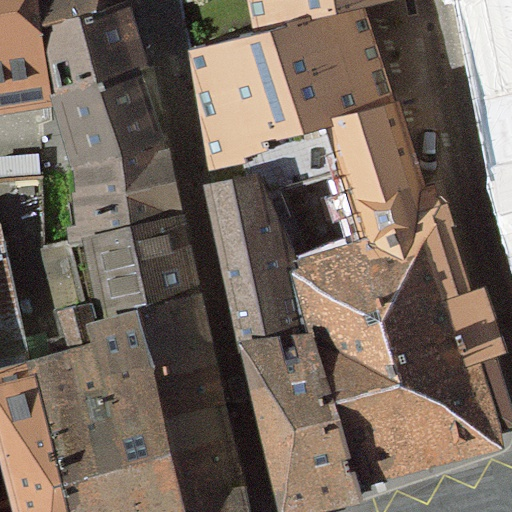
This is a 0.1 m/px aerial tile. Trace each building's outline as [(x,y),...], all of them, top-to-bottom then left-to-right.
[(0,0),(0,102),(46,95),(50,24),(44,0),(0,0)] [(140,3),(139,0),(44,0),(50,24),(140,3)] [(511,0),(469,0),(470,3),(498,137),(511,134),(511,0)] [(359,125),(424,107),(395,1),(198,50),(223,161),(273,148),(359,125)] [(156,67),(140,3),(50,24),(66,89),(156,67)] [(176,153),(156,67),(66,89),(86,175),(176,153)] [(439,460),(511,439),(511,435),(458,201),(447,202),(424,107),(359,125),(439,460)] [(387,475),(439,460),(359,125),(273,148),(288,178),(333,257),(346,311),(387,475)] [(511,134),(498,137),(511,208),(511,134)] [(192,219),(176,153),(86,175),(102,240),(192,219)] [(226,190),(246,289),(293,278),(291,266),(333,257),(288,178),(226,190)] [(0,359),(38,347),(16,255),(0,215),(0,359)] [(210,293),(192,219),(102,240),(120,314),(210,293)] [(85,511),(164,511),(145,419),(120,314),(98,319),(73,241),(46,245),(65,342),(38,347),(85,511)] [(390,485),(387,475),(346,311),(304,322),(293,278),(246,289),(295,507),(390,485)] [(237,398),(210,293),(120,314),(145,419),(193,408),(237,398)] [(0,392),(31,511),(85,511),(38,347),(0,359),(0,392)] [(218,511),(263,511),(237,398),(193,408),(218,511)] [(164,511),(218,511),(193,408),(145,419),(164,511)]
